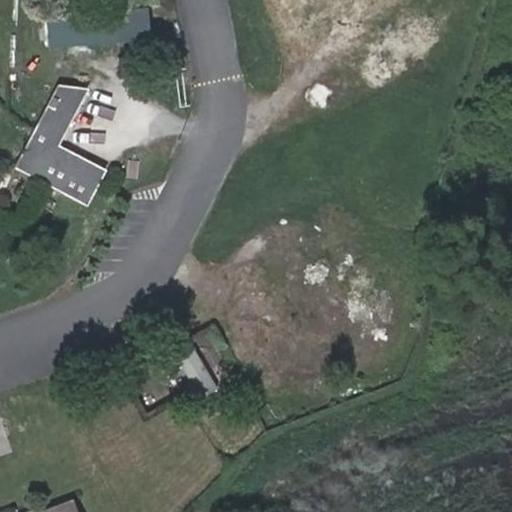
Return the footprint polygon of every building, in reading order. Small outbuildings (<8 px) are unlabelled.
[(153,11),(50,8),(49,40),(152,43),(153,11)] [(327,31),(318,43),(331,51),(339,39),(327,31)] [(56,147),(85,93),(59,87),(17,169),(86,205),(105,171),(56,147)] [(273,285),(262,298),(275,305),(286,293),(273,285)] [(181,355),(201,393),(218,383),(198,346),(181,355)] [(75,511),(72,503),(48,511),(75,511)]
